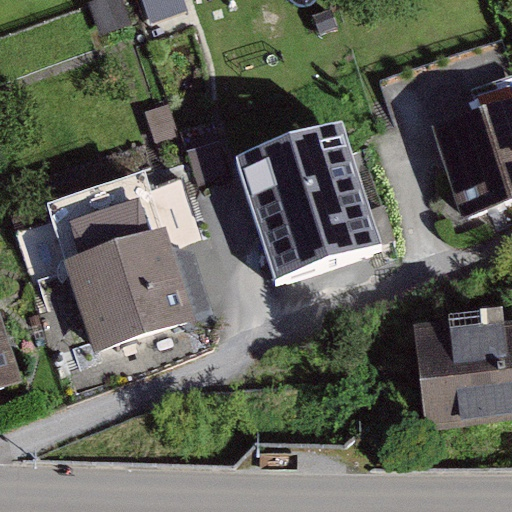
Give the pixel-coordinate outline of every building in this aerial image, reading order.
[(511,116),(442,136),(465,225),(511,212),(511,116)] [(357,170),(261,200),(291,285),(384,254),(357,170)] [(176,238),(76,270),(103,360),(204,327),(176,238)] [(0,297),(0,296),(0,395),(30,386),(0,297)] [(511,328),(429,333),(433,430),(511,427),(511,328)]
